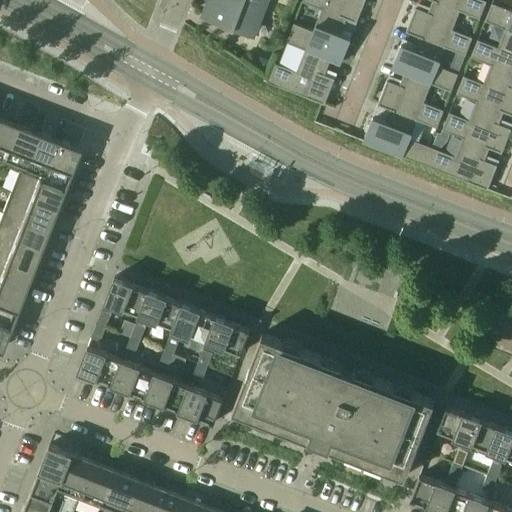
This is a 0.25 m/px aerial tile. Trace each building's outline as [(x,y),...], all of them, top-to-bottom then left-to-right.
[(210,0),(204,16),(251,34),(264,0),(210,0)] [(356,22),(364,0),(302,0),(302,1),(321,9),(322,8),(346,17),(346,18),(356,22)] [(459,10),(459,9),(435,0),(432,0),(428,12),(415,7),(406,31),(418,36),(418,35),(445,46),(445,47),(465,54),(472,37),(452,29),(459,10)] [(485,0),(435,0),(459,9),(459,10),(479,18),(486,0),(485,0)] [(511,8),(511,10),(492,2),(485,20),(505,28),(505,27),(511,30),(511,8)] [(340,63),(350,37),(340,33),(346,18),(346,17),(322,8),(321,9),(313,30),(294,23),(286,42),(305,49),(306,49),(330,58),(330,59),(340,63)] [(511,30),(505,27),(505,28),(497,47),(477,39),(470,57),(490,65),(491,64),(511,72),(511,30)] [(445,47),(445,46),(418,35),(418,36),(413,48),(401,43),(391,67),(404,72),(431,82),(431,83),(451,91),(458,73),(437,65),(445,47)] [(324,104),(334,78),(324,74),(330,59),(330,58),(306,49),(305,49),(297,71),(273,62),(265,81),(324,104)] [(511,114),(511,72),(491,64),(490,65),(483,83),(463,75),(456,93),(476,101),(476,100),(503,110),(503,111),(511,114)] [(436,127),(443,109),(423,101),(431,83),(431,82),(404,72),(399,84),(387,79),(377,104),(390,109),(390,108),(417,119),(416,119),(436,127)] [(489,148),(501,152),(511,128),(498,123),(503,111),(503,110),(476,100),(476,101),(469,119),(449,112),(442,129),(462,137),(462,136),(489,147),(489,148)] [(363,140),(425,165),(432,147),(409,138),(416,119),(417,119),(390,108),(390,109),(385,121),(372,116),(363,140)] [(0,157),(4,159),(17,124),(0,116),(0,157)] [(23,167),(37,131),(17,124),(4,159),(23,167)] [(32,177),(41,180),(57,139),(37,131),(23,167),(34,171),(33,176),(32,177)] [(489,148),(489,147),(462,136),(462,137),(455,156),(432,147),(425,165),(487,189),(497,164),(484,159),(489,148)] [(41,180),(62,189),(78,147),(57,139),(41,180)] [(10,191),(55,209),(62,189),(41,180),(32,177),(33,176),(18,170),(10,191)] [(2,211),(47,229),(55,209),(10,191),(2,211)] [(0,216),(0,233),(39,249),(47,229),(2,211),(0,216)] [(0,256),(31,269),(39,249),(0,233),(0,256)] [(0,280),(23,289),(31,269),(0,256),(0,280)] [(114,277),(105,301),(139,314),(148,290),(114,277)] [(0,303),(16,309),(23,289),(0,280),(0,303)] [(148,290),(139,314),(173,327),(182,303),(148,290)] [(0,303),(0,349),(16,309),(0,303)] [(173,327),(169,336),(179,339),(189,343),(192,335),(206,340),(216,316),(182,303),(173,327)] [(96,323),(105,327),(111,313),(101,309),(96,323)] [(216,316),(206,340),(240,353),(250,329),(216,316)] [(91,337),(100,341),(105,327),(96,323),(91,337)] [(130,336),(140,340),(145,326),(136,323),(130,336)] [(383,468),(405,476),(434,401),(412,392),(410,397),(393,391),(395,385),(373,377),(371,382),(321,363),(323,357),(301,349),(299,354),(281,348),(284,342),(262,334),(232,409),(254,418),(256,412),(293,427),(291,432),(313,441),(315,435),(326,439),(324,445),(346,454),(347,452),(364,459),(363,460),(366,461),(368,456),(385,462),(383,468)] [(125,350),(134,354),(140,340),(130,336),(125,350)] [(169,336),(164,349),(173,353),(179,339),(169,336)] [(78,370),(112,383),(122,359),(87,346),(78,370)] [(164,349),(159,363),(168,367),(173,353),(164,349)] [(197,362),(207,366),(212,352),(203,349),(197,362)] [(112,383),(146,396),(155,372),(122,359),(112,383)] [(192,376),(201,380),(207,366),(197,362),(192,376)] [(146,396),(179,409),(189,385),(155,372),(146,396)] [(179,409),(214,422),(223,398),(189,385),(179,409)] [(437,429),(471,443),(480,418),(446,405),(437,429)] [(471,443),(504,456),(511,436),(511,430),(480,418),(471,443)] [(48,511),(57,491),(55,490),(70,452),(49,444),(22,511),(48,511)] [(453,461),(462,465),(468,451),(458,448),(453,461)] [(55,490),(57,491),(78,499),(92,461),(71,453),(71,452),(70,452),(55,490)] [(78,499),(100,508),(115,470),(92,461),(78,499)] [(447,475),(457,479),(462,465),(453,461),(447,475)] [(492,461),(486,474),(496,478),(501,464),(492,461)] [(100,508),(111,511),(124,511),(137,478),(115,470),(100,508)] [(410,498),(444,511),(453,487),(419,474),(410,498)] [(481,488),(490,492),(496,478),(486,474),(481,488)] [(124,511),(149,511),(159,487),(137,478),(124,511)] [(149,511),(175,511),(182,496),(159,487),(149,511)] [(444,511),(445,511),(482,511),(487,500),(453,487),(444,511)] [(175,511),(201,511),(205,504),(182,496),(175,511)] [(482,511),(511,511),(511,510),(487,500),(482,511)]
